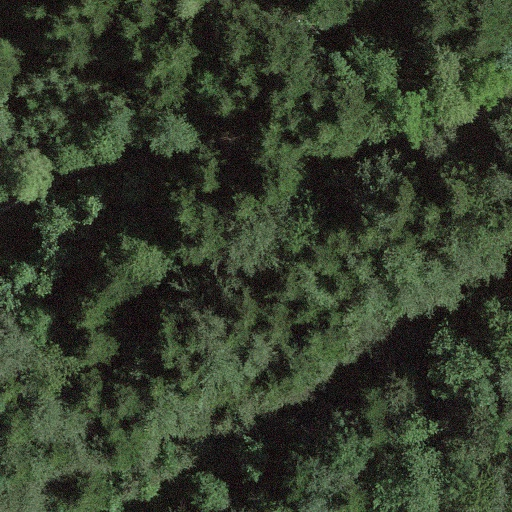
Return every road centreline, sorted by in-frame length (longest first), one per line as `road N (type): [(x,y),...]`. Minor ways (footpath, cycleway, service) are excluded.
road 1 (track): [(511,85),(364,126),(180,154),(32,205),(0,225)]
road 2 (track): [(511,232),(110,511)]
